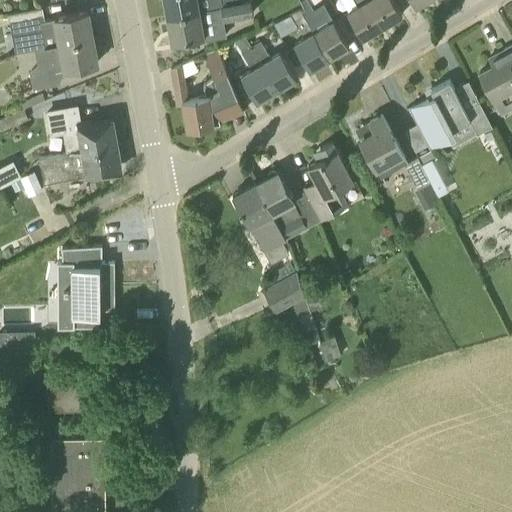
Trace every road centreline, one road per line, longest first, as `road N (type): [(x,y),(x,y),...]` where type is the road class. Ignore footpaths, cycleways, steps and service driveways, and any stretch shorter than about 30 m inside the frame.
road 1 (residential): [(494,0),(157,191)]
road 2 (tertiary): [(184,511),(182,342),(157,191)]
road 3 (tertiary): [(157,191),(126,0)]
